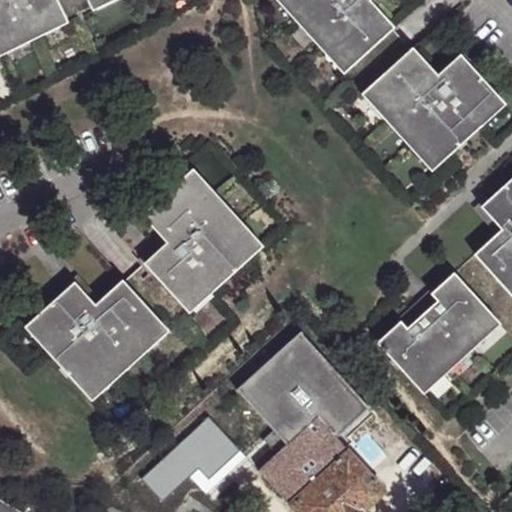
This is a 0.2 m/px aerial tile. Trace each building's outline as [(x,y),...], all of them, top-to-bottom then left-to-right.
[(0,0),(0,42),(18,33),(31,27),(58,13),(51,0),(0,0)] [(85,0),(83,1),(88,11),(110,0),(85,0)] [(318,23),(299,0),(285,0),(310,30),(318,23)] [(374,0),(299,0),(318,23),(328,34),(348,58),(392,20),(374,0)] [(58,13),(31,27),(36,37),(63,23),(58,13)] [(18,33),(0,42),(0,54),(23,43),(18,33)] [(328,34),(319,41),(339,64),(348,58),(328,34)] [(410,41),(366,79),(385,102),(395,113),(433,158),(477,121),(470,113),(493,93),(464,58),(440,78),(410,41)] [(366,79),(357,86),(377,109),(385,102),(366,79)] [(493,93),(470,113),(477,121),(500,101),(493,93)] [(395,113),(386,120),(424,165),(433,158),(395,113)] [(193,163),(185,170),(205,193),(213,186),(193,163)] [(151,264),(181,298),(204,278),(211,286),(254,247),(215,204),(205,193),(185,170),(142,209),(173,244),(151,264)] [(473,251),(511,294),(511,293),(511,175),(488,196),(509,219),(473,251)] [(223,196),(215,204),(254,247),(262,240),(223,196)] [(419,299),(376,339),(414,382),(459,342),(469,332),(492,312),(453,269),(430,290),(438,298),(427,308),(419,299)] [(66,282),(32,312),(53,335),(45,343),(83,386),(127,347),(138,337),(160,317),(122,274),(87,305),(66,282)] [(204,278),(181,298),(188,307),(211,286),(204,278)] [(430,290),(419,299),(427,308),(438,298),(430,290)] [(32,312),(24,320),(45,343),(53,335),(32,312)] [(492,312),(469,332),(477,341),(499,320),(492,312)] [(160,317),(138,337),(145,345),(168,324),(160,317)] [(322,419),(335,434),(366,406),(297,330),(236,389),(288,446),(322,419)] [(459,342),(414,382),(422,390),(466,350),(459,342)] [(127,347),(83,386),(91,394),(134,355),(127,347)] [(362,511),(386,491),(335,434),(322,419),(288,446),(261,473),(296,511),(362,511)]
